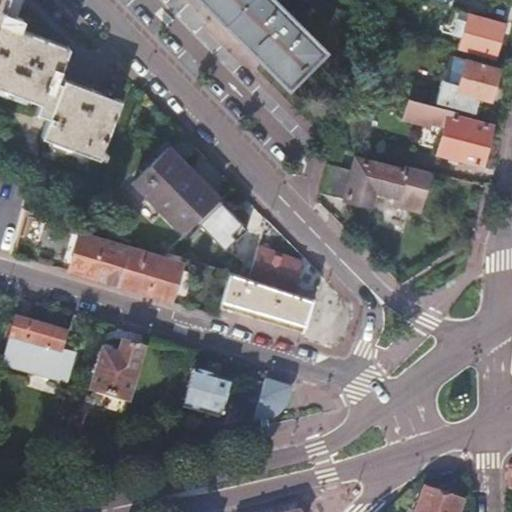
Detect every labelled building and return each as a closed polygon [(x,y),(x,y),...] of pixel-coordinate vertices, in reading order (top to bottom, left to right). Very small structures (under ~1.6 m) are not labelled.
[(0,0),(0,87),(39,102),(35,113),(48,117),(41,136),(99,158),(121,99),(63,77),(61,82),(56,80),(69,46),(19,28),(23,18),(17,16),(18,13),(4,7),(6,0),(0,0)] [(206,0),(288,81),(319,49),(301,32),(304,29),(301,26),(298,24),(295,21),(291,18),(287,13),(282,8),(279,5),(277,3),(275,5),(269,0),(206,0)] [(457,49),(493,59),(503,20),(467,11),(454,8),(449,23),(444,22),(442,31),(448,32),(448,34),(460,37),(457,49)] [(439,95),(436,105),(450,109),(456,110),(456,107),(479,113),(483,97),(490,99),(498,68),(454,56),(451,70),(445,69),(439,95)] [(410,98),(436,105),(439,95),(413,88),(410,98)] [(450,109),(436,105),(410,98),(405,117),(429,124),(431,120),(438,122),(436,131),(443,133),(438,152),(481,163),(490,125),(448,115),(450,109)] [(404,165),(408,166),(413,150),(386,142),(381,158),(404,165)] [(167,150),(133,184),(182,231),(215,198),(167,150)] [(352,169),(328,163),(321,193),(369,205),(373,189),(396,194),(394,203),(420,210),(429,171),(408,166),(404,165),(403,170),(355,158),(352,169)] [(199,220),(228,247),(250,224),(221,197),(199,220)] [(80,232),(69,270),(170,300),(181,261),(80,232)] [(257,244),(248,273),(290,289),(300,260),(257,244)] [(243,275),(229,271),(219,305),(233,309),(243,275)] [(295,292),(248,277),(243,275),(233,309),(301,328),(310,297),(295,292)] [(295,292),(310,297),(311,292),(296,287),(295,292)] [(14,317),(1,362),(64,381),(63,383),(65,384),(76,348),(74,347),(72,352),(60,348),(65,333),(14,317)] [(101,350),(89,389),(125,400),(140,349),(121,343),(117,355),(101,350)] [(193,369),(182,405),(219,417),(222,405),(224,406),(228,394),(226,393),(230,379),(211,374),(210,371),(199,367),(196,370),(193,369)] [(237,415),(251,419),(262,384),(248,380),(237,415)] [(262,384),(251,419),(252,419),(272,415),(288,389),(263,380),(262,384)] [(456,511),(460,502),(423,490),(415,511),(456,511)]
